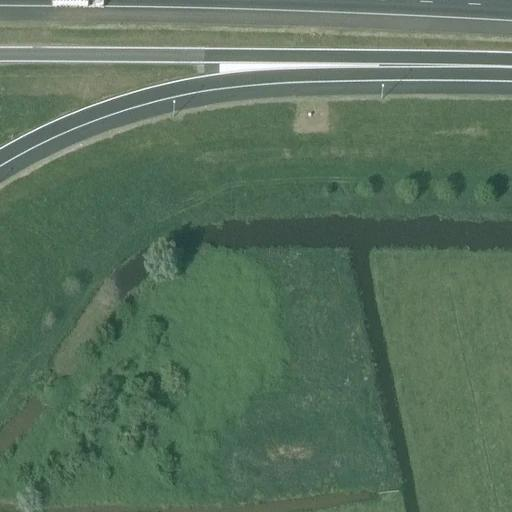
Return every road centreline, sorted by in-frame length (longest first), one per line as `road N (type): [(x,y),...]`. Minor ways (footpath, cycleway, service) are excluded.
road 1 (motorway): [(0,161),(47,133),(133,101),(224,84),(511,79)]
road 2 (motorway): [(0,56),(511,61)]
